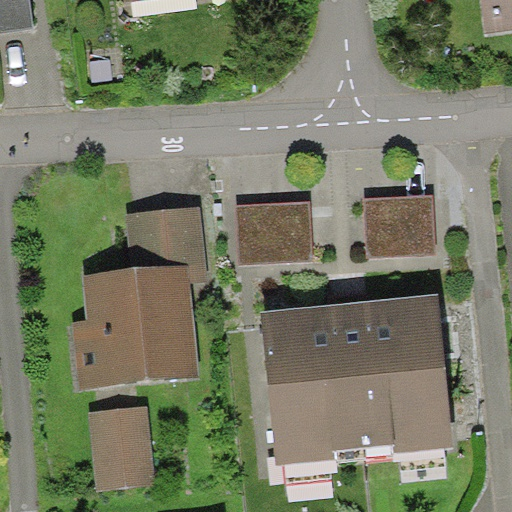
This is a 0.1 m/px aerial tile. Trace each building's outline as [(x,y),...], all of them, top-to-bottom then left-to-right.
[(0,0),(0,35),(35,31),(31,0),(0,0)] [(511,0),(479,0),(484,33),(511,29),(511,0)] [(437,254),(434,198),(363,203),(366,259),(437,254)] [(316,260),(312,205),(241,209),(244,265),(316,260)] [(80,387),(198,377),(190,284),(206,282),(200,209),(131,215),(136,274),(82,279),(86,329),(75,330),(80,387)] [(345,306),(266,313),(281,464),(453,448),(439,297),(345,306)] [(144,410),(93,415),(101,490),(152,484),(144,410)]
